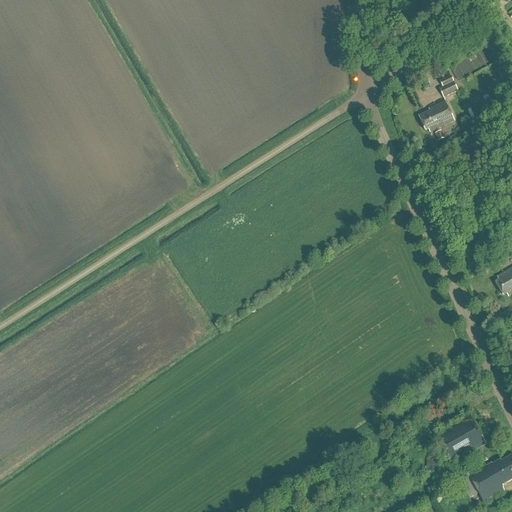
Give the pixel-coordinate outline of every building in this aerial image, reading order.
[(454,83),(439,90),(443,99),(458,92),(454,83)] [(430,112),(418,117),(425,132),(428,130),(430,134),(435,131),(436,134),(435,134),(439,142),(444,139),(441,132),(440,132),(438,130),(455,122),(445,102),(429,110),(430,112)] [(493,262),(497,268),(505,262),(502,256),(493,262)] [(499,281),(495,283),(503,296),(506,294),(508,297),(511,295),(511,269),(497,278),(499,281)] [(436,437),(452,466),(487,446),(471,418),(436,437)] [(462,494),(466,492),(467,494),(465,496),(468,502),(470,501),(479,496),(484,504),(505,492),(503,488),(511,482),(511,456),(502,462),(501,460),(493,465),(492,464),(486,468),(486,466),(477,471),(455,483),(462,494)] [(427,473),(438,473),(439,462),(428,461),(427,473)] [(402,511),(410,506),(407,502),(399,508),(402,511)]
